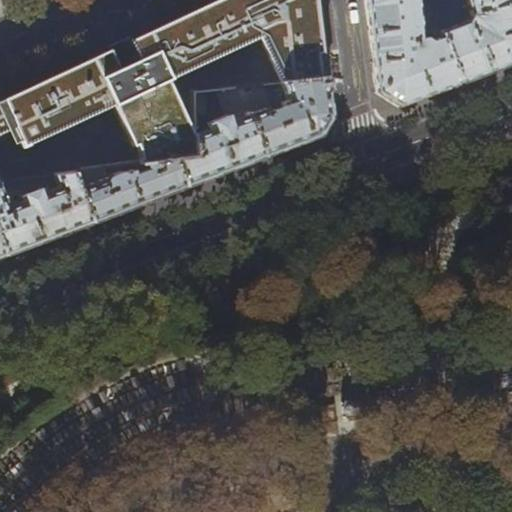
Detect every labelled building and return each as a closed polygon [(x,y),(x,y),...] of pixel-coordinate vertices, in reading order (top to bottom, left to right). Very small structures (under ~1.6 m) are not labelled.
[(279,82),(315,77),(311,43),(306,3),(305,0),(221,0),(207,7),(144,36),(74,68),(16,95),(14,93),(5,97),(6,100),(0,103),(0,102),(0,132),(26,121),(35,139),(110,103),(112,105),(115,104),(137,150),(134,151),(140,164),(144,163),(173,159),(193,157),(192,135),(192,132),(188,125),(186,127),(164,81),(167,80),(165,77),(257,34),(279,82)] [(422,38),(416,0),(364,0),(372,57),(376,92),(397,105),(434,91),(458,82),(440,30),(439,27),(432,30),(434,37),(429,39),(428,38),(426,37),(423,37),(422,38)] [(511,0),(465,0),(469,14),(467,20),(440,30),(458,82),(493,68),(511,61),(511,0)] [(324,76),(315,77),(279,82),(286,100),(279,102),(281,106),(270,111),(260,84),(236,87),(245,113),(262,156),(269,153),(316,135),(321,126),(329,114),(324,76)] [(208,129),(192,135),(193,157),(173,159),(184,185),(253,159),(262,156),(245,113),(236,87),(214,90),(224,116),(210,121),(210,122),(206,124),(208,129)] [(192,93),(192,116),(204,115),(204,91),(192,93)] [(184,185),(173,159),(144,163),(146,168),(126,177),(125,174),(123,172),(118,171),(107,174),(105,176),(104,178),(100,169),(71,173),(90,221),(128,206),(184,185)] [(3,206),(0,197),(0,246),(3,254),(46,237),(90,221),(71,173),(52,175),(56,186),(41,191),(39,186),(16,194),(18,200),(3,206)] [(2,181),(2,188),(46,182),(45,176),(2,181)]
